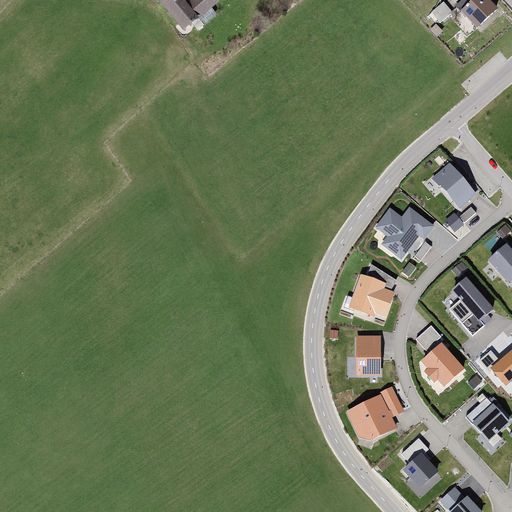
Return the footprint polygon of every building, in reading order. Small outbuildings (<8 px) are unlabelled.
[(184,0),(160,0),(184,31),(223,0),(189,0),(186,2),(184,0)] [(488,0),(474,0),(463,11),(477,27),(497,9),(488,0)] [(474,194),(448,165),(434,178),(460,206),(474,194)] [(471,207),(461,217),(465,222),(475,212),(471,207)] [(433,226),(411,210),(404,219),(391,210),(379,227),(389,233),(382,243),(402,256),(418,234),(424,238),(433,226)] [(453,214),(446,220),(455,231),(463,224),(453,214)] [(432,247),(425,242),(413,258),(419,263),(432,247)] [(511,275),(511,249),(508,244),(490,259),(507,280),(511,275)] [(416,268),(409,262),(402,271),(409,277),(416,268)] [(372,265),(367,278),(384,284),(382,290),(388,292),(395,280),(372,265)] [(362,276),(351,305),(372,312),(373,309),(384,313),(391,293),(388,292),(382,290),(384,284),(367,278),(362,276)] [(503,320),(469,282),(444,304),(478,343),(503,320)] [(417,338),(430,353),(441,343),(437,339),(440,336),(431,326),(417,338)] [(379,338),(357,338),(358,375),(379,375),(379,338)] [(463,368),(441,343),(430,353),(422,360),(429,367),(426,371),(435,381),(438,378),(444,384),(463,368)] [(511,380),(511,349),(491,367),(505,386),(511,380)] [(475,376),(468,382),(474,388),(481,382),(475,376)] [(393,389),(381,394),(392,416),(403,411),(393,389)] [(380,398),(348,413),(360,436),(370,438),(393,427),(380,398)] [(508,421),(488,398),(468,416),(489,439),(508,421)] [(404,454),(412,464),(421,456),(428,450),(420,440),(404,454)] [(440,477),(421,456),(412,464),(406,469),(424,490),(440,477)] [(479,511),(459,492),(447,504),(455,511),(479,511)]
